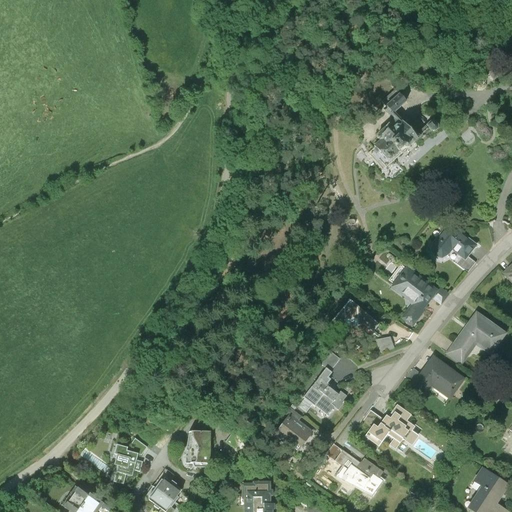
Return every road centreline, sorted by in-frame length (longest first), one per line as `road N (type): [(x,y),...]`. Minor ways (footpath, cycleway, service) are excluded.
road 1 (unclassified): [(239,0),(229,28),(233,130),(203,243),(162,330),(90,421),(0,494)]
road 2 (residential): [(511,241),(380,388)]
